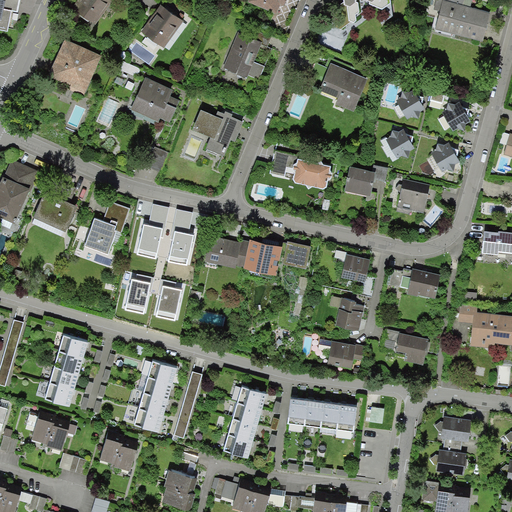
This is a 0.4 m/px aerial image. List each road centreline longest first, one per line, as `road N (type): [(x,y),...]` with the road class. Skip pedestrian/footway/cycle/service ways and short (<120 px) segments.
road 1 (residential): [(511,41),(460,223),(442,243),(413,249),(227,208)]
road 2 (residential): [(413,393),(201,353),(0,292)]
road 3 (residential): [(227,208),(122,183),(0,127)]
road 4 (residential): [(397,490),(221,464),(198,511)]
road 5 (residential): [(227,208),(315,0)]
